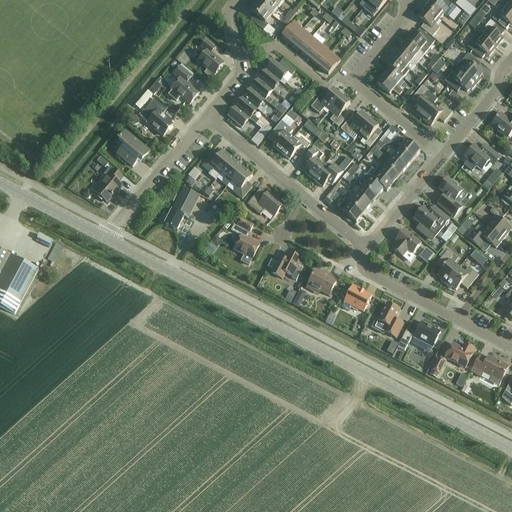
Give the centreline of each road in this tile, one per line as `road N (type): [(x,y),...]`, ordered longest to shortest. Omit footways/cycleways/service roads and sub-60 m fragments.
road 1 (tertiary): [(511,450),(105,237)]
road 2 (residential): [(442,156),(356,79),(405,3)]
road 3 (residential): [(358,247),(207,116)]
road 4 (residential): [(105,237),(207,116)]
road 5 (residential): [(358,247),(366,273),(457,319)]
road 6 (residential): [(442,156),(358,247)]
road 7 (residential): [(511,58),(442,156)]
